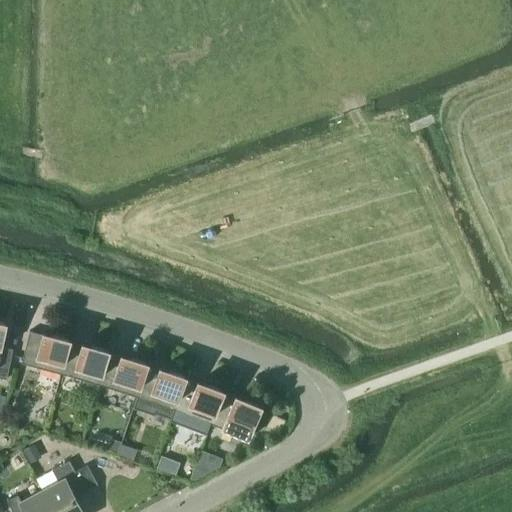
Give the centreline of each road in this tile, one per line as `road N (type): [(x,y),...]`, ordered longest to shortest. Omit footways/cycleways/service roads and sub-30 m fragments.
road 1 (residential): [(319,403),(292,374),(205,336),(0,276)]
road 2 (residential): [(319,403),(321,430),(310,444),(183,511)]
